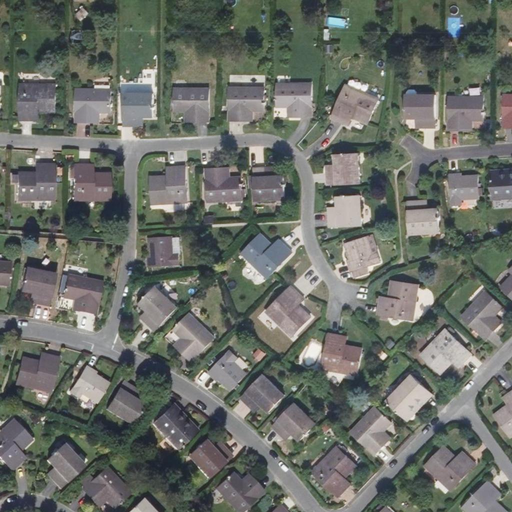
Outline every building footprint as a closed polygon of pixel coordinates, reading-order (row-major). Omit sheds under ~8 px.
[(85,41),(85,32),(75,32),(75,41),(85,41)] [(311,118),(312,85),(276,84),(276,108),(288,108),(293,108),(293,118),(311,118)] [(55,113),(55,85),(20,85),(19,121),(33,121),(33,113),(38,113),(55,113)] [(367,126),(378,101),(345,86),(331,119),(343,125),(346,117),(351,119),(367,126)] [(208,121),(209,88),(174,87),(173,111),(185,111),(190,111),(190,121),(208,121)] [(264,112),(264,89),(229,89),(229,123),(247,123),(248,112),(253,112),(264,112)] [(110,114),(111,91),(75,91),(75,124),(93,124),(93,114),(99,114),(110,114)] [(435,128),(435,95),(415,95),(413,91),(407,91),(405,95),(405,119),(416,120),(421,119),(421,128),(435,128)] [(155,118),(154,95),(124,95),(124,128),(137,127),(138,118),(143,118),(155,118)] [(511,96),(503,96),(503,130),(511,129),(511,96)] [(484,122),(484,98),(448,98),(448,132),(467,132),(467,121),(472,122),(484,122)] [(347,127),(351,119),(346,117),(343,125),(347,127)] [(360,184),(359,165),(353,166),(353,154),(335,155),(335,166),(336,172),(326,172),(327,186),(360,184)] [(53,202),(53,165),(41,165),(41,174),(35,174),(17,173),(17,201),(53,202)] [(110,202),(110,174),(93,174),(88,174),(88,166),(73,166),(73,202),(110,202)] [(187,205),(185,168),(172,169),(173,177),(168,177),(150,178),(151,207),(187,205)] [(242,202),(241,178),(230,179),(225,179),(224,169),(206,170),(207,204),(242,202)] [(286,195),(285,177),(274,178),(268,178),(268,169),(254,169),(255,202),(274,201),(273,195),(286,195)] [(511,198),(511,174),(502,176),(501,170),(490,171),(491,200),(511,198)] [(478,198),(477,175),(455,177),(455,174),(448,175),(450,206),(461,206),(460,199),(478,198)] [(362,226),(361,207),(356,208),(355,196),(337,197),(337,209),(338,213),(329,214),(329,228),(362,226)] [(439,228),(438,210),(427,211),(422,211),(421,202),(407,203),(409,236),(429,235),(428,228),(439,228)] [(266,279),(291,253),(281,244),(276,250),(271,246),(259,234),(240,255),(266,279)] [(171,237),(148,238),(149,260),(147,260),(147,267),(179,265),(178,254),(180,254),(179,237),(171,237)] [(379,255),(374,237),(367,239),(372,257),(379,255)] [(381,265),(379,255),(372,257),(367,239),(346,245),(351,266),(349,266),(351,273),(354,273),(355,279),(369,276),(367,269),(381,265)] [(276,250),(281,244),(277,240),(271,246),(276,250)] [(0,284),(8,285),(9,262),(0,261),(0,284)] [(511,267),(508,272),(511,275),(500,288),(511,300),(511,267)] [(49,305),(55,273),(37,269),(35,275),(25,273),(21,290),(32,292),(37,293),(35,302),(49,305)] [(95,313),(102,280),(67,273),(63,296),(74,298),(80,299),(78,309),(95,313)] [(414,320),(419,283),(392,280),(389,297),(389,303),(380,301),(378,315),(414,320)] [(165,292),(157,284),(153,289),(162,297),(165,292)] [(292,339),(311,319),(298,307),(295,303),(300,297),(291,288),(266,313),(292,339)] [(179,305),(165,292),(162,297),(153,289),(141,301),(147,308),(152,312),(146,318),(156,329),(179,305)] [(495,316),(503,308),(486,292),(462,318),(486,341),(499,327),(490,320),(495,316)] [(298,307),(304,301),(300,297),(295,303),(298,307)] [(146,318),(152,312),(147,308),(142,314),(146,318)] [(216,338),(190,313),(174,330),(186,341),(179,348),(193,362),(216,338)] [(502,323),(495,316),(490,320),(499,327),(502,323)] [(472,353),(446,329),(422,355),(441,374),(454,361),(458,357),(463,362),(472,353)] [(358,377),(363,349),(346,346),(340,345),(342,338),(328,335),(322,371),(358,377)] [(179,348),(186,341),(182,338),(175,345),(179,348)] [(232,391),(248,374),(235,362),(239,357),(231,350),(210,373),(215,378),(217,376),(232,391)] [(49,393),(57,358),(44,355),(42,363),(36,362),(20,358),(14,385),(49,393)] [(463,362),(458,357),(454,361),(460,366),(463,362)] [(94,405),(106,385),(89,374),(90,372),(84,368),(68,395),(77,400),(79,396),(94,405)] [(282,399),(273,392),(278,387),(264,375),(242,398),(252,408),(258,401),(262,406),(269,413),(282,399)] [(428,391),(411,375),(386,401),(407,421),(415,413),(411,409),(428,391)] [(286,395),(278,387),(273,392),(282,399),(286,395)] [(131,400),(135,391),(131,389),(126,397),(131,400)] [(130,427),(148,399),(135,391),(131,400),(126,397),(117,391),(108,406),(118,412),(115,417),(130,427)] [(415,413),(432,396),(428,391),(411,409),(415,413)] [(511,436),(511,391),(508,395),(511,400),(511,402),(509,404),(495,415),(511,437),(511,436)] [(256,412),(262,406),(258,401),(252,408),(256,412)] [(188,422),(172,404),(167,408),(184,426),(188,422)] [(304,421),(309,417),(295,404),(273,427),(283,436),(288,430),(291,434),(300,442),(313,429),(304,421)] [(115,417),(118,412),(108,406),(105,411),(115,417)] [(196,431),(188,422),(184,426),(167,408),(150,424),(175,451),(196,431)] [(383,434),(392,424),(375,408),(351,434),(375,457),(387,444),(380,437),(383,434)] [(317,424),(309,417),(304,421),(313,429),(317,424)] [(18,451),(31,439),(12,419),(0,429),(0,459),(10,470),(23,457),(18,451)] [(286,439),(291,434),(288,430),(283,436),(286,439)] [(390,440),(383,434),(380,437),(387,444),(390,440)] [(207,480),(230,458),(221,448),(214,454),(210,450),(204,443),(191,455),(198,462),(194,466),(207,480)] [(214,454),(221,448),(217,443),(210,450),(214,454)] [(68,456),(72,452),(65,444),(61,448),(68,456)] [(449,492),(474,465),(465,456),(459,463),(455,459),(442,447),(423,466),(449,492)] [(61,489),(85,466),(72,452),(68,456),(61,448),(48,460),(54,467),(59,472),(51,478),(61,489)] [(344,479),(356,467),(336,448),(312,474),(338,499),(346,489),(339,483),(344,479)] [(459,463),(465,456),(461,452),(455,459),(459,463)] [(198,462),(191,455),(187,458),(194,466),(198,462)] [(51,478),(59,472),(54,467),(47,474),(51,478)] [(129,493),(106,468),(81,490),(94,504),(101,497),(105,502),(112,509),(129,493)] [(235,511),(243,511),(264,493),(251,480),(243,486),(239,482),(232,474),(215,490),(235,511)] [(243,486),(251,480),(247,475),(239,482),(243,486)] [(350,486),(344,479),(339,483),(346,489),(350,486)] [(506,511),(495,502),(492,498),(497,492),(488,483),(463,509),(465,511),(506,511)] [(495,502),(501,495),(497,492),(492,498),(495,502)] [(98,508),(105,502),(101,497),(94,504),(98,508)] [(147,511),(152,508),(144,500),(139,504),(146,511),(147,511)]
